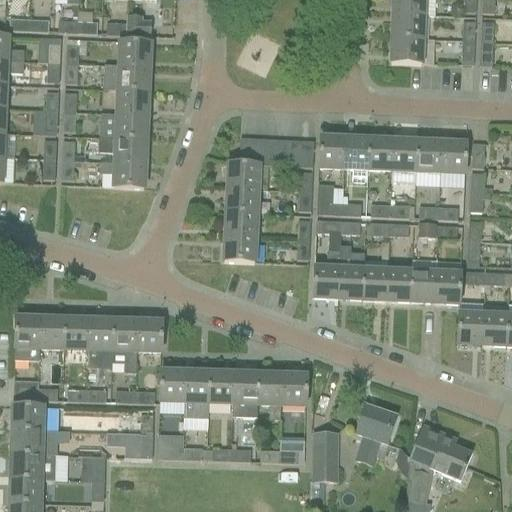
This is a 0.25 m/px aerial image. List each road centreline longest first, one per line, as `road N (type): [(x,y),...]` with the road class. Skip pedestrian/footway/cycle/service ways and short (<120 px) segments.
road 1 (residential): [(511,418),(142,281)]
road 2 (residential): [(142,281),(214,100)]
road 3 (residential): [(355,109),(511,115)]
road 4 (residential): [(142,281),(0,242)]
road 5 (residential): [(214,100),(355,109)]
